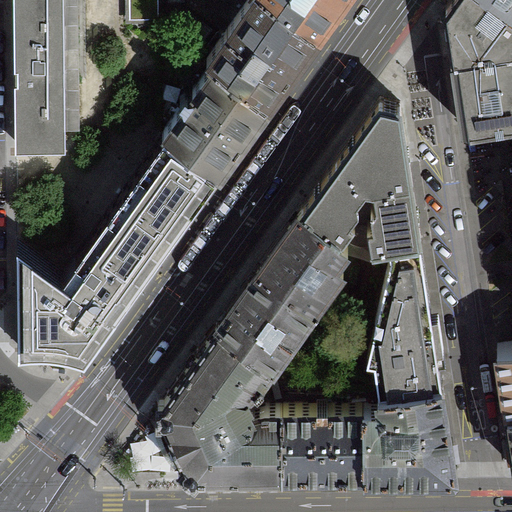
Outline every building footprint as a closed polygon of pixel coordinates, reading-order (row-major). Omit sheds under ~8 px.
[(16,0),(18,142),(69,141),(69,117),(82,117),(80,0),(16,0)] [(130,0),(131,22),(161,21),(160,0),(130,0)] [(160,0),(161,21),(175,0),(160,0)] [(175,0),(161,21),(209,56),(250,0),(175,0)] [(317,30),(275,0),(250,0),(209,56),(214,60),(267,99),(317,30)] [(339,0),(275,0),(317,30),(339,0)] [(450,0),(446,5),(454,54),(511,44),(511,9),(498,0),(450,0)] [(511,0),(498,0),(511,9),(511,0)] [(511,116),(511,44),(454,54),(466,124),(511,116)] [(267,99),(214,60),(165,129),(176,138),(217,168),(267,99)] [(337,157),(369,180),(375,182),(412,176),(401,100),(381,96),(337,157)] [(176,138),(76,279),(117,307),(217,168),(176,138)] [(302,205),(342,236),(356,218),(351,213),(360,201),(359,194),(369,180),(337,157),(302,205)] [(412,176),(375,182),(377,198),(373,204),(375,219),(369,220),(373,242),(396,238),(421,235),(412,176)] [(302,205),(260,263),(315,304),(345,263),(336,257),(348,240),(342,236),(302,205)] [(433,309),(421,235),(396,238),(398,248),(392,249),(376,323),(381,325),(383,340),(374,342),(381,388),(443,379),(438,344),(433,309)] [(76,279),(20,239),(21,348),(37,347),(50,346),(67,349),(83,353),(117,307),(76,279)] [(219,321),(273,361),(315,304),(260,263),(219,321)] [(439,309),(433,309),(438,344),(444,343),(439,309)] [(260,379),(273,361),(219,321),(158,405),(169,420),(174,432),(250,399),(247,391),(260,379)] [(511,342),(498,344),(508,408),(511,407),(511,342)] [(443,379),(381,388),(380,401),(364,401),(364,469),(456,468),(443,379)] [(310,401),(328,401),(327,392),(310,392),(310,401)] [(284,469),(284,402),(266,401),(254,405),(250,399),(174,432),(183,454),(186,468),(188,470),(284,469)] [(364,469),(364,401),(328,401),(310,401),(284,402),(284,469),(364,469)]
